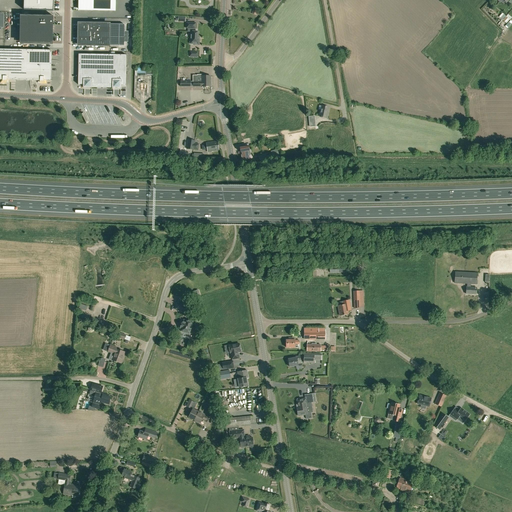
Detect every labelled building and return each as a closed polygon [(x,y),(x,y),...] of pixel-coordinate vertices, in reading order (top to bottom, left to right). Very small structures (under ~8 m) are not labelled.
[(24,0),(24,10),(53,11),(53,0),(24,0)] [(115,10),(114,0),(79,0),(79,9),(115,10)] [(508,14),(506,16),(502,13),(499,16),(505,21),(506,23),(511,17),(508,14)] [(22,15),(21,43),(51,43),(52,43),(52,39),(52,23),(53,23),(53,16),(22,15)] [(188,32),(190,32),(190,39),(193,40),(193,44),(199,45),(200,37),(198,37),(198,31),(195,31),(195,29),(196,29),(196,23),(186,22),(186,29),(188,29),(188,32)] [(79,24),(78,45),(109,45),(119,46),(124,46),(124,24),(119,24),(109,24),(79,24)] [(0,49),(0,79),(1,80),(1,83),(6,83),(9,80),(26,80),(26,50),(0,49)] [(26,50),(26,80),(38,81),(41,83),(46,84),(46,81),(51,81),(52,50),(26,50)] [(79,54),(78,85),(83,85),(83,88),(91,88),(102,88),(102,85),(103,55),(79,54)] [(102,85),(102,88),(113,88),(121,88),(121,85),(126,85),(127,55),(103,55),(102,85)] [(136,99),(141,104),(143,104),(146,104),(149,101),(151,99),(153,99),(153,72),(145,72),(141,72),(141,68),(137,68),(137,70),(135,70),(134,99),(136,99)] [(202,76),(202,75),(198,75),(193,75),(193,87),(202,86),(203,86),(203,87),(203,88),(205,88),(206,87),(206,86),(211,86),(211,76),(202,76)] [(327,118),(328,114),(327,113),(329,107),(322,106),(319,116),(327,118)] [(198,150),(199,144),(195,143),(195,140),(188,139),(187,149),(198,150)] [(208,152),(219,150),(217,141),(206,142),(208,152)] [(242,160),(250,159),(249,154),(250,154),(249,146),(240,147),(242,160)] [(477,284),(477,273),(455,271),(455,283),(467,283),(467,287),(466,287),(466,294),(476,294),(477,287),(470,287),(471,284),(477,284)] [(340,316),(348,314),(348,311),(352,310),(350,300),(338,302),(339,306),(338,306),(340,316)] [(187,311),(188,308),(188,306),(176,303),(175,310),(186,313),(187,311)] [(197,323),(193,322),(187,320),(187,321),(184,320),(183,322),(182,322),(182,323),(181,323),(179,327),(180,327),(180,328),(181,328),(180,331),(185,333),(184,334),(188,335),(189,334),(189,333),(191,334),(192,328),(196,329),(198,324),(198,323),(197,323)] [(325,339),(325,331),(318,331),(318,328),(304,328),(304,339),(325,339)] [(295,340),(295,338),(291,338),(291,340),(286,340),(286,342),(286,347),(295,347),(295,344),(299,344),(299,340),(295,340)] [(240,347),(239,343),(233,344),(229,345),(230,353),(231,353),(232,359),(239,358),(238,352),(241,351),(240,350),(241,350),(241,348),(240,347)] [(121,349),(117,348),(110,345),(108,351),(112,353),(110,359),(112,360),(121,363),(125,352),(121,350),(121,349)] [(304,354),(304,362),(314,363),(314,360),(315,354),(304,354)] [(302,367),(300,356),(295,357),(289,358),(289,359),(288,359),(287,360),(288,362),(289,362),(290,367),(296,366),(297,368),(302,367)] [(216,380),(231,377),(229,370),(215,373),(216,380)] [(239,387),(248,386),(247,378),(248,377),(247,370),(238,372),(239,378),(238,379),(239,387)] [(101,402),(106,403),(105,404),(109,405),(111,401),(110,401),(111,397),(108,396),(108,395),(103,393),(104,388),(103,388),(93,386),(92,391),(97,392),(96,396),(97,396),(95,402),(100,404),(101,402)] [(313,402),(312,393),(305,394),(305,398),(301,399),(300,398),(298,399),(297,400),(298,404),(299,405),(297,407),(297,408),(298,408),(298,409),(302,409),(302,408),(307,408),(306,403),(313,402)] [(441,406),(446,396),(440,393),(435,404),(441,406)] [(429,406),(431,398),(420,395),(418,403),(429,406)] [(194,409),(195,407),(192,405),(194,402),(190,400),(187,406),(192,409),(192,407),(194,409)] [(397,414),(399,405),(392,403),(390,409),(389,409),(388,413),(394,415),(393,420),(399,421),(401,415),(397,414)] [(456,420),(461,423),(464,418),(469,422),(473,416),(469,413),(471,411),(464,407),(457,414),(460,416),(456,420)] [(194,420),(198,412),(192,409),(190,413),(189,413),(188,416),(189,416),(188,417),(194,420)] [(207,417),(204,415),(198,412),(194,420),(195,420),(195,422),(198,423),(199,422),(200,423),(203,418),(206,419),(205,421),(209,423),(212,417),(208,415),(207,417)] [(239,430),(238,426),(251,425),(250,416),(225,418),(226,427),(226,428),(229,428),(229,431),(239,430)] [(445,420),(440,417),(435,427),(439,430),(445,420)] [(402,427),(396,425),(393,437),(399,438),(402,427)] [(157,432),(146,429),(145,432),(140,430),(138,437),(147,440),(148,436),(155,438),(157,432)] [(240,438),(239,430),(229,431),(230,437),(235,437),(236,443),(237,443),(237,447),(241,446),(241,447),(242,448),(245,448),(245,447),(245,446),(249,446),(250,447),(251,447),(252,447),(253,446),(253,445),(253,444),(252,437),(248,438),(248,436),(244,436),(244,438),(240,438)] [(152,465),(154,458),(144,455),(142,462),(152,465)] [(135,489),(140,478),(131,474),(131,472),(124,469),(122,475),(125,476),(124,477),(133,481),(130,487),(135,489)] [(391,478),(393,471),(385,469),(383,476),(391,478)] [(71,488),(72,484),(69,484),(70,475),(59,473),(58,480),(65,481),(63,494),(69,495),(70,488),(71,488)] [(409,492),(413,482),(400,478),(397,488),(409,492)] [(78,497),(80,486),(72,484),(71,488),(70,488),(69,495),(78,497)] [(408,503),(410,496),(406,494),(405,498),(403,498),(402,501),(408,503)] [(270,505),(264,503),(258,501),(257,507),(255,511),(259,511),(270,511),(268,511),(269,508),(270,505)]
